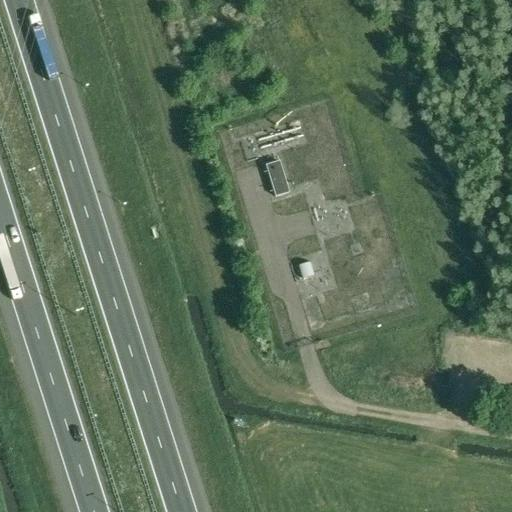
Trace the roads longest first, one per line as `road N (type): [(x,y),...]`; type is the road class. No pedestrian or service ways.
road 1 (motorway): [(182,511),(19,0)]
road 2 (motorway): [(0,218),(93,511)]
road 3 (track): [(511,435),(349,409),(325,396),(307,348)]
